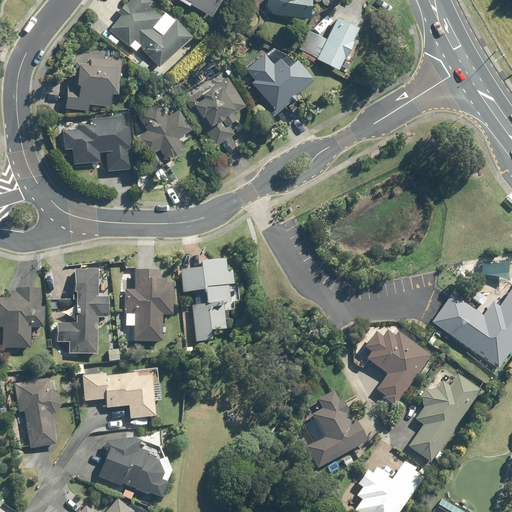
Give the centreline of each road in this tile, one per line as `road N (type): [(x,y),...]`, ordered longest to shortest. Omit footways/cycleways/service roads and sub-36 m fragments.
road 1 (residential): [(248,193),(184,222),(85,219),(53,205)]
road 2 (residential): [(64,0),(18,70),(18,125),(36,183)]
road 3 (residential): [(467,66),(349,138)]
